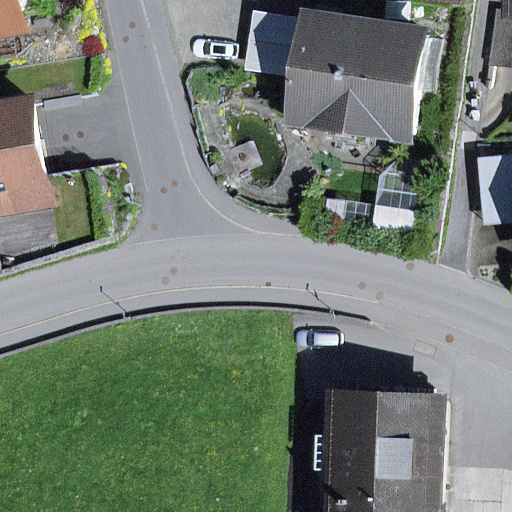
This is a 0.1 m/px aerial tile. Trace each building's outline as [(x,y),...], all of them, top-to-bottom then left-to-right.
[(0,0),(0,30),(24,26),(22,14),(31,0),(0,0)] [(317,20),(344,24),(347,10),(319,6),(317,20)] [(249,71),(308,80),(317,21),(257,12),(249,71)] [(511,13),(501,13),(492,72),(511,71),(511,13)] [(430,39),(431,37),(344,24),(317,20),(317,21),(308,80),(302,119),(416,136),(423,91),(430,39)] [(423,91),(436,93),(443,41),(430,39),(423,91)] [(0,187),(50,179),(38,105),(0,111),(0,187)] [(511,157),(481,160),(484,184),(488,227),(511,224),(511,157)] [(0,212),(54,204),(50,179),(0,187),(0,212)] [(325,465),(342,466),(340,502),(440,507),(445,402),(345,398),(343,438),(327,437),(325,465)] [(340,502),(339,511),(440,511),(440,507),(340,502)]
